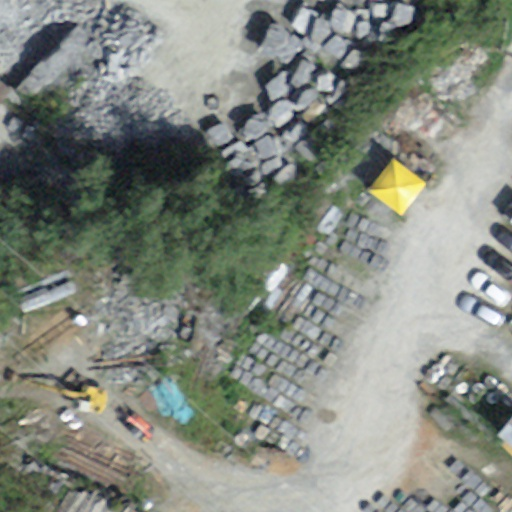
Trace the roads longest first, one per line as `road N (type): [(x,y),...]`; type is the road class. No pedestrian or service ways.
road 1 (track): [(511,83),(449,238),(390,319),(320,454),(311,511)]
road 2 (track): [(318,466),(256,478),(148,467),(79,402),(66,335)]
